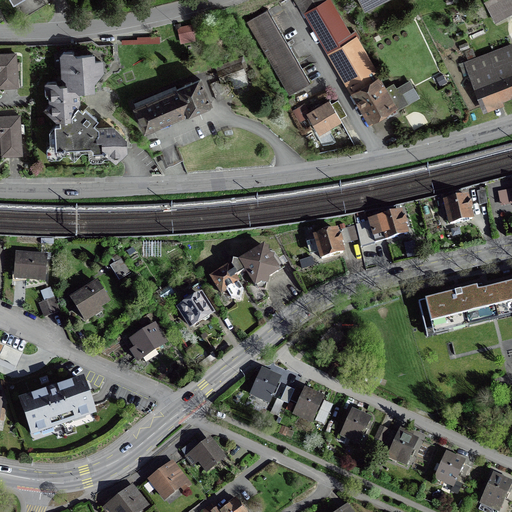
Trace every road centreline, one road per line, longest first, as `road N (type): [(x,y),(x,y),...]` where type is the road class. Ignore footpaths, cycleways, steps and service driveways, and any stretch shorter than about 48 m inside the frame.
road 1 (residential): [(511,125),(337,171),(151,189),(0,189)]
road 2 (primary): [(511,251),(341,295),(298,318),(185,408)]
road 3 (residential): [(289,362),(511,464)]
road 4 (residential): [(185,408),(207,426),(339,486)]
road 5 (primary): [(185,408),(115,463),(84,477),(42,481)]
road 6 (residential): [(66,33),(219,0)]
